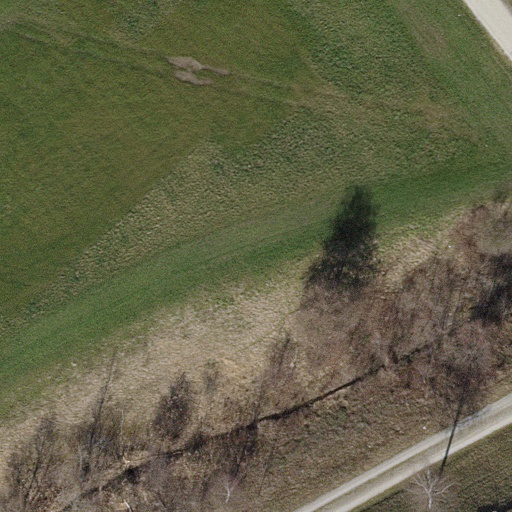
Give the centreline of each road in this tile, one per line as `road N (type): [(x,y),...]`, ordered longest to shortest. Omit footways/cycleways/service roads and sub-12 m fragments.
road 1 (track): [(0,378),(51,349),(405,211),(511,137)]
road 2 (track): [(331,511),(511,409)]
